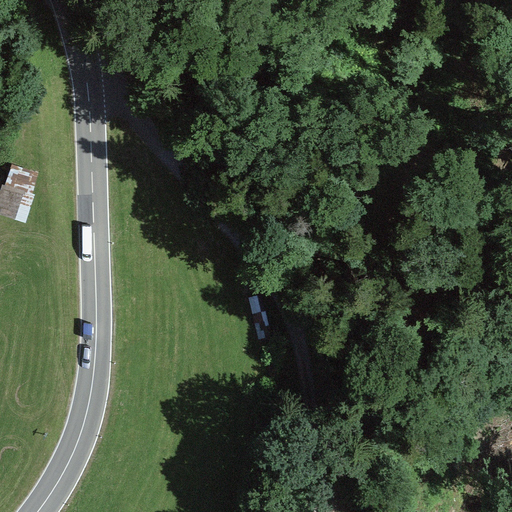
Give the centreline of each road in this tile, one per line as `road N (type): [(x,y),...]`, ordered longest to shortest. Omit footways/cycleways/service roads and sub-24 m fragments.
road 1 (residential): [(318,511),(298,336),(263,264),(84,56)]
road 2 (tertiary): [(41,511),(62,485),(93,403),(84,56)]
